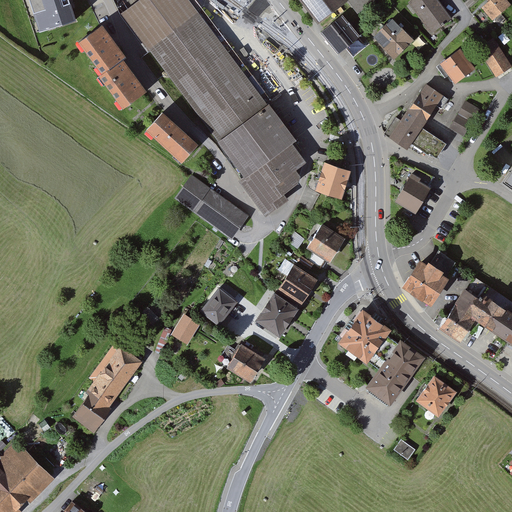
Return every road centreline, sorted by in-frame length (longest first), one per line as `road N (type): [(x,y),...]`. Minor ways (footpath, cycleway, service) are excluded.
road 1 (residential): [(107,0),(163,102),(204,139),(264,223),(297,193),(314,130),(218,0)]
road 2 (residential): [(283,394),(265,389),(178,401),(142,421),(48,511)]
road 3 (secondary): [(511,393),(424,331),(382,271)]
road 4 (residential): [(382,271),(344,292),(283,394)]
road 5 (secondary): [(364,120),(277,0)]
road 6 (residential): [(283,394),(231,511)]
road 7 (secondary): [(382,271),(372,148)]
